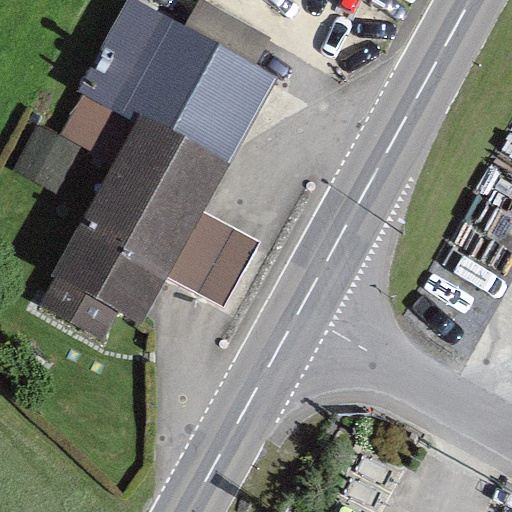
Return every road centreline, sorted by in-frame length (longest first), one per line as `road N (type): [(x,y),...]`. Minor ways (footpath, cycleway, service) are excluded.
road 1 (secondary): [(473,0),(299,315)]
road 2 (residential): [(299,315),(511,429)]
road 3 (secondary): [(299,315),(191,511)]
